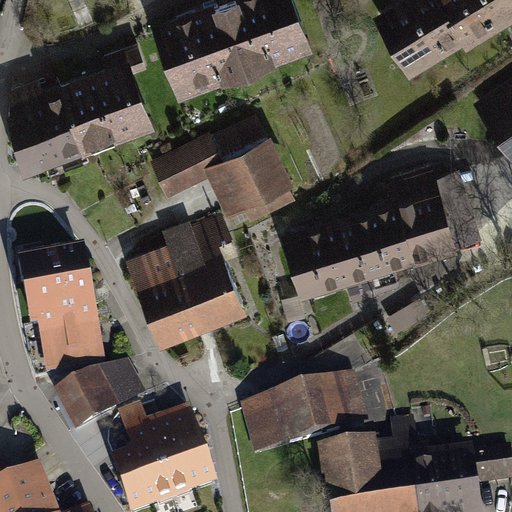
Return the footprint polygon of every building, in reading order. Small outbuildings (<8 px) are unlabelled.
[(306,0),(186,0),(168,6),(194,82),(320,39),(306,0)] [(511,0),(409,0),(378,20),(420,84),(511,23),(511,0)] [(37,76),(47,103),(8,117),(27,172),(158,126),(129,44),(37,76)] [(511,79),(477,104),(511,152),(511,79)] [(229,122),(174,145),(189,180),(224,166),(241,208),(313,178),(291,128),(241,149),(229,122)] [(467,167),(448,169),(453,206),(472,204),(467,167)] [(381,207),(285,235),(303,295),(453,251),(430,174),(375,190),(381,207)] [(178,242),(127,262),(160,344),(250,308),(227,250),(211,256),(195,218),(172,227),(178,242)] [(84,253),(21,264),(40,374),(103,363),(84,253)] [(399,326),(422,319),(417,302),(394,309),(399,326)] [(127,361),(60,393),(78,428),(144,397),(127,361)] [(347,380),(241,407),(253,454),(359,428),(347,380)] [(135,456),(113,463),(129,511),(177,511),(222,497),(192,409),(151,423),(146,407),(121,415),(135,456)] [(403,445),(320,456),(327,511),(485,511),(482,485),(511,480),(511,445),(405,460),(403,445)] [(0,462),(0,511),(92,511),(91,509),(83,511),(52,511),(38,473),(11,483),(3,461),(0,462)]
